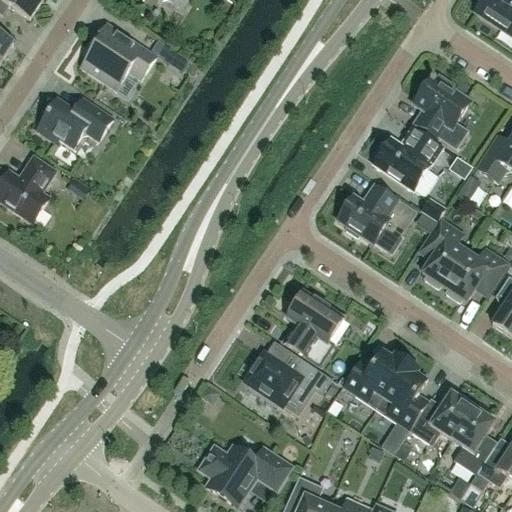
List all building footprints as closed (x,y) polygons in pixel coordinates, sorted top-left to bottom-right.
[(0,0),(0,18),(1,20),(8,9),(28,23),(41,3),(36,0),(0,0)] [(156,0),(157,3),(166,2),(179,10),(185,0),(156,0)] [(511,0),(483,0),(473,15),(499,32),(511,40),(511,0)] [(127,76),(139,84),(154,61),(105,29),(90,51),(92,53),(80,71),(115,95),(127,76)] [(0,64),(12,47),(0,39),(0,64)] [(168,81),(175,70),(165,63),(157,74),(168,81)] [(430,80),(416,102),(412,108),(422,114),(414,128),(436,142),(454,154),(467,135),(454,127),(468,105),(449,92),(451,89),(437,80),(435,83),(430,80)] [(56,103),(35,134),(55,147),(58,143),(72,153),(81,139),(86,138),(97,145),(112,123),(89,108),(80,102),(72,114),(56,103)] [(411,132),(399,149),(389,143),(384,150),(380,147),(372,160),(376,162),(371,169),(411,196),(441,151),(411,132)] [(496,141),(495,143),(475,173),(496,187),(502,178),(509,176),(511,178),(511,138),(506,148),(496,141)] [(18,182),(8,176),(0,187),(0,207),(31,227),(48,202),(40,197),(54,176),(32,161),(18,182)] [(373,189),(365,201),(366,202),(363,207),(352,200),(336,224),(346,230),(343,234),(356,242),(358,239),(372,247),(377,240),(382,244),(388,235),(398,241),(414,217),(373,189)] [(420,216),(436,226),(444,214),(428,203),(420,216)] [(419,254),(416,258),(428,266),(420,277),(425,280),(422,283),(437,293),(439,290),(442,292),(465,258),(459,253),(457,246),(462,239),(439,224),(419,254)] [(465,258),(442,292),(446,294),(444,297),(458,307),(460,304),(464,306),(472,295),(484,302),(486,298),(506,268),(484,253),(479,260),(471,262),(465,258)] [(510,341),(511,338),(511,284),(507,281),(494,301),(504,308),(490,328),(510,341)] [(285,321),(296,329),(292,334),(290,333),(281,346),(317,370),(331,349),(326,346),(342,323),(301,296),(295,306),(292,306),(285,316),(286,319),(285,321)] [(358,366),(341,391),(375,413),(405,367),(383,353),(371,370),(360,363),(358,366)] [(296,361),(287,374),(262,358),(260,362),(259,361),(245,381),(246,382),(244,386),(248,389),(246,392),(258,400),(260,396),(264,400),(262,403),(274,411),(276,407),(280,410),(288,399),(301,408),(312,392),(318,396),(328,382),(296,361)] [(405,367),(375,413),(408,435),(425,410),(427,407),(415,399),(427,382),(405,367)] [(425,410),(408,435),(430,450),(439,437),(450,444),(471,412),(464,407),(466,404),(455,396),(453,400),(449,397),(436,417),(425,410)] [(471,412),(450,444),(461,451),(452,464),(474,479),(491,454),(480,446),(493,426),(489,424),(491,420),(480,413),(478,416),(471,412)] [(474,479),(469,487),(480,495),(487,485),(498,493),(506,481),(511,484),(511,447),(504,460),(493,452),(491,454),(474,479)] [(246,461),(232,452),(226,461),(217,455),(210,457),(202,469),(203,476),(212,482),(206,492),(234,510),(252,483),(257,481),(274,493),(288,471),(268,458),(265,463),(251,454),(246,461)] [(326,511),(327,511),(320,509),(317,501),(322,492),(297,481),(283,511),(326,511)] [(327,511),(326,511),(366,511),(346,503),(341,511),(327,511)]
